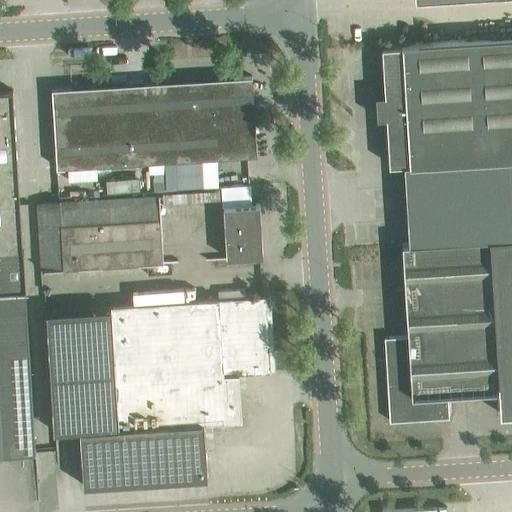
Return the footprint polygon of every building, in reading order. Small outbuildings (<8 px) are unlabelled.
[(410,242),(511,237),(511,37),(419,43),(418,41),(402,43),(402,45),(382,46),(385,94),(376,94),(378,117),(387,117),(390,164),(405,163),(409,223),(410,242)] [(257,154),(252,75),(52,88),(57,167),(257,154)] [(20,203),(12,90),(0,90),(0,451),(35,450),(25,290),(44,289),(42,268),(44,268),(39,201),(29,202),(33,248),(23,249),(20,203)] [(64,267),(163,261),(159,193),(39,201),(44,268),(63,267),(64,267)] [(260,203),(224,205),(227,257),(263,255),(260,203)] [(511,411),(511,237),(410,242),(403,243),(409,334),(385,336),(390,420),(449,416),(448,392),(499,389),(501,413),(511,411)] [(118,426),(78,429),(82,485),(206,477),(203,421),(242,419),(239,373),(271,371),(266,295),(112,304),(113,325),(99,325),(100,341),(114,340),(118,400),(118,424),(118,426)]
